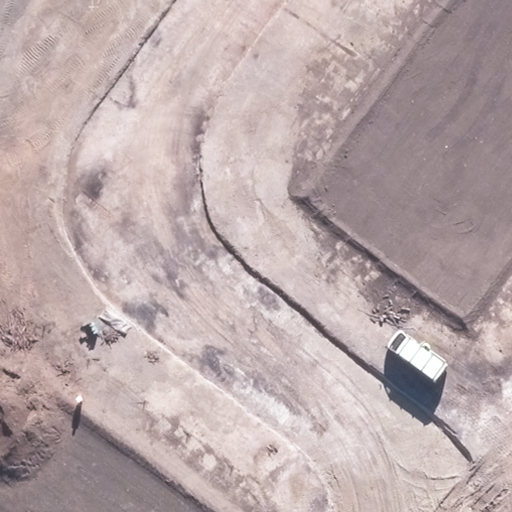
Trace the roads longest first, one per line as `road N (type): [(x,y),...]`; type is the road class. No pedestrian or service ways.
road 1 (residential): [(233,0),(162,95),(140,175),(169,255),(366,424),(377,465)]
road 2 (residential): [(377,465),(511,413)]
